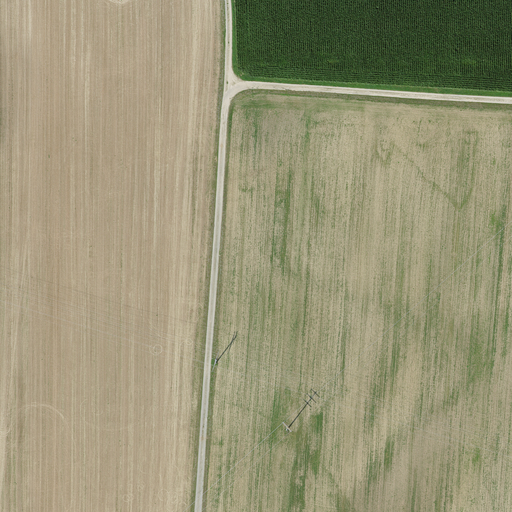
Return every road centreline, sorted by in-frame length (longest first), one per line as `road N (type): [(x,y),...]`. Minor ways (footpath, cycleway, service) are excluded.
road 1 (track): [(228,0),(197,511)]
road 2 (track): [(511,103),(228,85)]
